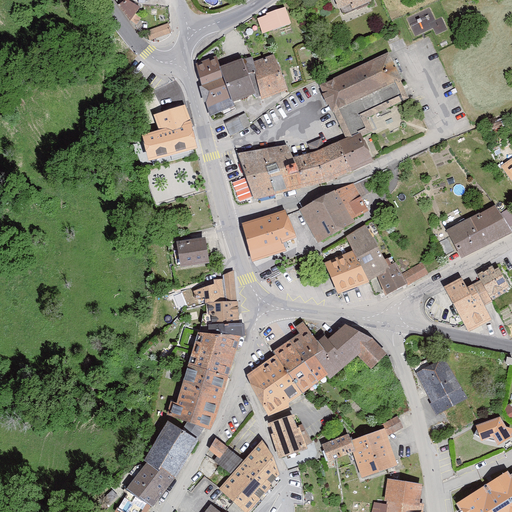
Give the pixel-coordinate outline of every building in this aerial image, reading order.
[(128,0),(125,0),(119,3),(131,18),(140,6),(128,0)] [(329,0),(338,20),(376,6),(374,0),(329,0)] [(256,21),(262,36),(293,27),(285,10),(267,16),(267,17),(256,21)] [(169,23),(147,31),(150,41),(172,33),(169,23)] [(289,93),(273,57),(253,65),(261,95),(262,98),(289,93)] [(388,57),(320,89),(332,116),(397,85),(401,83),(388,57)] [(234,101),(224,66),(222,58),(195,67),(209,109),(234,101)] [(249,58),(224,66),(234,101),(235,103),(261,95),(253,65),(249,58)] [(406,101),(397,85),(332,116),(346,141),(361,135),(370,130),(365,122),(406,101)] [(162,129),(144,134),(150,156),(159,156),(198,147),(188,106),(158,113),(162,129)] [(243,117),(223,126),(228,138),(249,130),(243,117)] [(316,154),(294,161),(304,183),(325,179),(370,160),(361,135),(346,141),(316,154)] [(323,138),(309,142),(311,149),(325,146),(323,138)] [(287,148),(238,156),(255,197),(304,183),(294,161),(287,148)] [(511,161),(499,170),(511,188),(511,161)] [(334,193),(303,208),(321,241),(358,219),(356,216),(367,209),(354,185),(334,193)] [(511,222),(499,201),(448,229),(451,235),(459,249),(463,255),(511,229),(511,222)] [(287,214),(244,227),(252,259),(287,247),(284,238),(294,235),(287,214)] [(367,226),(346,238),(355,251),(369,281),(378,276),(376,273),(392,264),(367,226)] [(459,249),(451,235),(439,242),(448,256),(459,249)] [(205,238),(177,242),(180,267),(208,263),(205,238)] [(355,251),(324,267),(334,292),(369,281),(355,251)] [(378,276),(386,296),(407,284),(408,284),(402,274),(396,262),(392,264),(376,273),(378,276)] [(422,262),(402,274),(408,284),(407,284),(408,286),(429,274),(422,262)] [(498,267),(480,278),(492,300),(511,290),(498,267)] [(234,270),(223,275),(223,279),(227,302),(237,301),(234,270)] [(227,302),(223,279),(214,279),(214,284),(193,291),(195,300),(205,297),(205,304),(207,303),(227,302)] [(464,280),(445,290),(468,335),(495,322),(476,287),(470,291),(464,280)] [(227,302),(207,303),(170,412),(147,452),(151,458),(132,481),(158,501),(209,424),(241,330),(237,301),(227,302)] [(292,331),(297,338),(319,356),(330,376),(332,380),(348,366),(329,341),(327,339),(321,343),(304,325),(292,331)] [(347,326),(329,341),(348,366),(360,357),(372,371),(388,354),(375,342),(364,333),(347,326)] [(261,367),(248,377),(267,417),(330,376),(319,356),(297,338),(273,355),(274,358),(261,367)] [(437,418),(467,400),(443,359),(412,377),(437,418)] [(297,411),(272,419),(283,453),(312,444),(305,422),(301,424),(297,411)] [(500,416),(476,425),(482,441),(493,438),(499,446),(511,437),(511,435),(511,431),(511,427),(506,427),(500,416)] [(388,429),(356,442),(361,452),(353,455),(364,484),(403,469),(388,429)] [(264,430),(216,484),(246,511),(280,469),(264,430)] [(351,435),(324,447),(332,464),(353,455),(361,452),(356,442),(351,435)] [(482,488),(456,503),(460,511),(511,511),(511,473),(510,475),(508,472),(488,483),(492,490),(486,494),(482,488)] [(424,487),(389,482),(385,504),(390,505),(420,508),(421,505),(424,487)] [(229,511),(211,497),(198,511),(229,511)]
